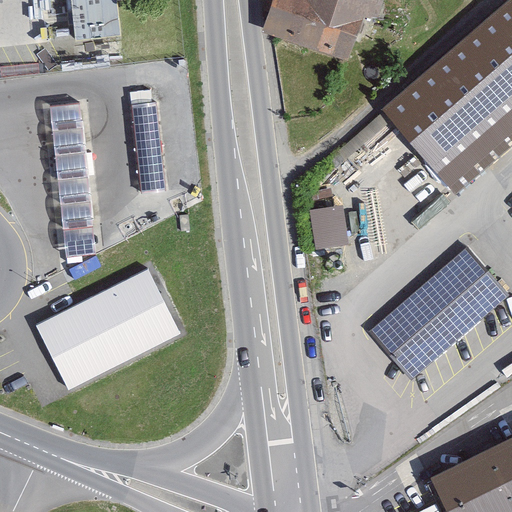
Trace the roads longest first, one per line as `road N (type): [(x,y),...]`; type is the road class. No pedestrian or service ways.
road 1 (secondary): [(270,335),(232,0)]
road 2 (secondary): [(270,335),(233,414),(208,439),(150,465),(104,473)]
road 3 (secondary): [(289,511),(270,335)]
